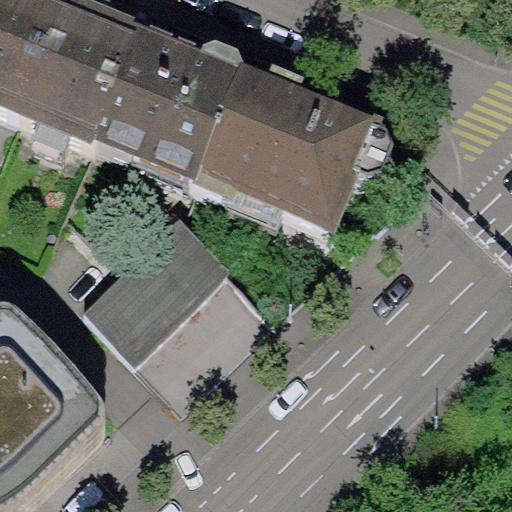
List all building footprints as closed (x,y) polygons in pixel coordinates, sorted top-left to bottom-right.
[(0,0),(0,123),(19,132),(69,13),(45,2),(43,0),(0,0)] [(19,132),(92,162),(95,156),(141,43),(118,33),(109,18),(100,20),(93,22),(69,13),(19,132)] [(202,185),(243,86),(243,85),(240,83),(236,73),(216,65),(206,69),(174,56),(141,43),(95,156),(135,173),(141,160),(202,185)] [(241,204),(330,240),(339,220),(345,223),(350,211),(344,208),(352,188),(361,192),(381,186),(391,161),(382,143),(328,121),(298,108),(303,95),(275,83),(269,97),(243,86),(202,185),(196,200),(230,214),(241,204)] [(133,372),(228,280),(180,230),(85,322),(133,372)] [(103,427),(101,422),(15,332),(12,331),(8,329),(3,329),(0,329),(0,511),(30,511),(102,444),(104,439),(105,435),(104,430),(103,427)]
